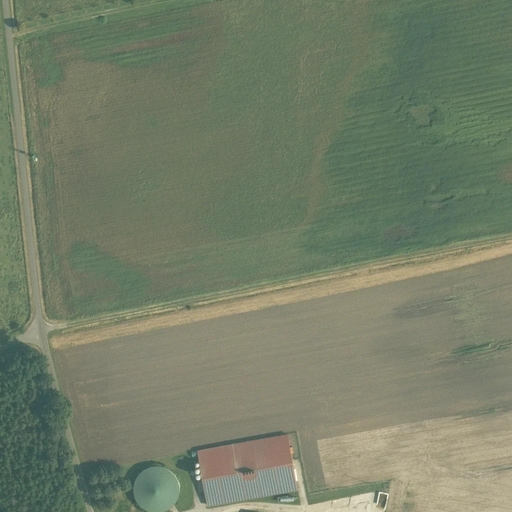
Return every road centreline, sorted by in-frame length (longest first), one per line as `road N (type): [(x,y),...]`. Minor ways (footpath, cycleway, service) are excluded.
road 1 (track): [(40,331),(511,232)]
road 2 (unclassified): [(5,0),(40,331)]
road 3 (unclassified): [(40,331),(91,511)]
road 4 (track): [(9,38),(165,0)]
